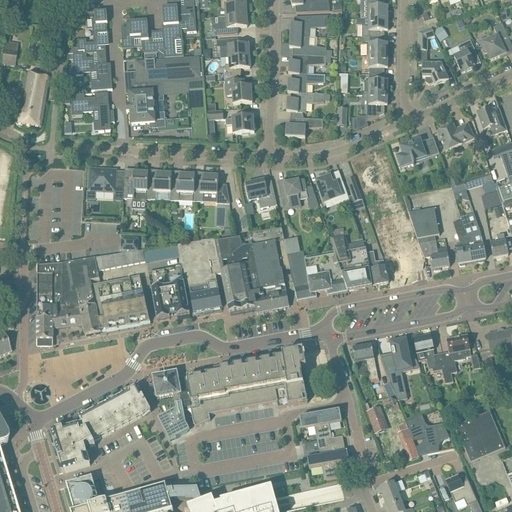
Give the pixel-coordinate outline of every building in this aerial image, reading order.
[(219,10),(218,15),(218,19),(219,19),(249,17),(249,15),(248,12),(248,10),(247,9),(246,9),(246,5),(235,6),(233,4),(232,0),(220,0),(221,0),(221,10),(219,10)] [(330,13),(330,2),(312,2),(311,0),(291,0),(292,4),(295,4),(297,14),(330,13)] [(368,2),(368,19),(385,19),(388,19),(388,8),(385,8),(384,0),(358,0),(358,2),(368,2)] [(197,34),(195,6),(186,7),(166,8),(166,9),(177,9),(178,21),(169,21),(168,23),(167,26),(166,27),(165,29),(163,31),(164,44),(165,59),(176,59),(175,42),(183,41),(182,31),(187,31),(187,34),(197,34)] [(108,33),(107,33),(107,25),(107,16),(101,16),(100,11),(86,12),(86,22),(92,21),(94,44),(87,44),(86,41),(78,41),(78,53),(85,52),(85,54),(87,55),(106,54),(106,46),(99,47),(98,35),(108,34),(108,33)] [(218,19),(212,19),(213,31),(216,30),(216,37),(223,37),(225,37),(235,36),(235,31),(236,29),(247,28),(247,25),(248,25),(249,23),(249,21),(249,19),(249,17),(219,19),(218,19)] [(291,25),(291,38),(311,39),(311,30),(328,29),(328,17),(295,19),(294,25),(291,25)] [(464,22),(468,26),(472,20),(468,17),(464,22)] [(385,39),(385,29),(388,29),(388,19),(385,19),(368,19),(368,21),(371,21),(370,27),(363,27),(363,39),(385,39)] [(439,26),(436,19),(430,21),(425,23),(427,31),(439,26)] [(159,60),(165,59),(164,44),(152,45),(151,33),(150,32),(148,31),(145,28),(144,28),(143,26),(142,23),(127,24),(128,31),(121,32),(123,50),(134,50),(133,42),(134,42),(134,40),(142,40),(142,55),(158,54),(159,60)] [(485,54),(487,53),(491,62),(506,55),(503,51),(511,47),(501,25),(493,29),(497,38),(490,41),(489,38),(480,43),(485,54)] [(434,33),(437,37),(441,43),(449,38),(441,28),(434,33)] [(418,52),(427,53),(427,41),(435,38),(433,29),(418,34),(418,52)] [(327,50),(310,47),(311,39),(291,38),(290,47),(293,47),(293,57),(327,58),(327,52),(327,50)] [(368,46),(367,58),(388,58),(388,45),(385,45),(385,39),(363,39),(362,46),(368,46)] [(250,51),(250,50),(249,50),(248,46),(237,47),(236,45),(236,40),(217,42),(217,49),(220,49),(221,60),(230,59),(252,58),(252,56),(252,54),(251,53),(250,51)] [(5,42),(1,66),(15,68),(19,45),(5,42)] [(475,68),(471,59),(477,56),(470,42),(458,48),(460,53),(453,56),(456,62),(454,63),(457,71),(459,70),(461,75),(465,73),(465,74),(472,70),(475,68)] [(87,60),(87,55),(85,54),(74,55),(73,55),(74,61),(74,66),(70,67),(69,83),(76,83),(76,78),(83,77),(83,75),(97,74),(98,82),(96,82),(93,83),(93,92),(92,92),(92,93),(113,91),(113,90),(112,91),(111,73),(107,73),(107,66),(95,67),(94,59),(87,60)] [(131,107),(127,107),(127,115),(131,114),(132,126),(151,125),(151,129),(165,128),(164,115),(155,116),(154,102),(163,101),(162,82),(189,80),(189,82),(188,82),(191,120),(176,121),(177,131),(192,130),(193,142),(209,143),(205,83),(205,78),(203,59),(156,63),(156,57),(146,57),(146,63),(136,64),(138,84),(148,83),(148,94),(130,95),(131,107)] [(309,67),(327,66),(327,64),(327,58),(293,57),(292,67),(289,67),(289,76),(292,76),(309,76),(309,67)] [(225,68),(226,82),(235,82),(238,81),(238,77),(238,72),(239,70),(250,70),(250,66),(251,66),(252,63),(252,61),(252,59),(252,58),(230,59),(230,66),(227,66),(225,68)] [(370,58),(370,77),(385,77),(385,70),(388,70),(388,58),(367,58),(370,58)] [(423,64),(423,66),(417,66),(417,69),(423,69),(423,80),(426,80),(426,84),(430,87),(434,85),(435,88),(449,81),(441,64),(423,64)] [(25,74),(16,114),(14,124),(40,128),(49,79),(39,77),(25,74)] [(308,86),(326,85),(326,77),(309,76),(292,76),(291,86),(288,86),(288,95),(291,95),(307,95),(308,86)] [(364,82),(364,95),(367,95),(387,96),(387,86),(385,86),(385,77),(370,77),(370,82),(364,82)] [(235,82),(226,82),(225,82),(226,98),(233,97),(233,106),(252,104),(251,88),(245,88),(245,81),(238,81),(235,82)] [(340,85),(339,94),(347,94),(347,85),(340,85)] [(109,106),(97,107),(96,99),(85,100),(84,95),(74,96),(74,100),(71,100),(73,118),(83,117),(83,115),(99,114),(100,123),(94,123),(95,134),(99,133),(99,134),(105,134),(105,133),(111,132),(111,125),(115,124),(114,112),(113,112),(113,115),(110,115),(109,106)] [(288,105),(287,114),(306,114),(307,105),(324,104),(325,103),(325,97),(325,96),(291,95),(291,105),(288,105)] [(367,95),(367,124),(384,115),(384,107),(388,107),(388,96),(367,95)] [(337,127),(346,127),(347,110),(338,109),(337,127)] [(478,115),(484,131),(490,129),(493,136),(507,132),(499,110),(493,113),(492,110),(478,115)] [(223,121),(223,112),(207,113),(208,122),(223,121)] [(232,120),(226,120),(226,127),(233,126),(234,136),(254,134),(253,118),(232,119),(232,120)] [(306,131),(323,130),(323,121),(290,120),(289,130),(286,130),(286,139),(305,140),(306,131)] [(437,134),(441,143),(446,153),(474,140),(468,125),(460,129),(460,130),(456,132),(453,126),(437,134)] [(415,166),(414,163),(437,154),(434,148),(423,152),(420,142),(407,147),(407,148),(402,150),(404,157),(398,159),(401,169),(413,165),(413,166),(415,166)] [(491,152),(493,158),(500,155),(498,150),(491,152)] [(511,151),(500,156),(511,187),(511,186),(511,151)] [(123,200),(124,184),(115,183),(116,172),(106,172),(106,171),(105,171),(105,172),(101,172),(101,171),(100,171),(100,172),(91,171),(90,191),(90,193),(88,193),(87,202),(95,202),(96,192),(104,192),(104,193),(106,193),(106,192),(114,192),(114,203),(123,203),(124,200),(123,200)] [(147,204),(147,201),(148,174),(134,173),(134,181),(125,181),(125,173),(124,179),(124,184),(123,200),(124,200),(133,201),(133,203),(147,204)] [(157,193),(170,194),(171,175),(157,174),(157,182),(148,182),(149,174),(148,174),(147,201),(156,202),(157,193)] [(170,194),(170,203),(180,203),(193,203),(194,195),(195,176),(181,175),(180,183),(172,183),(172,175),(171,175),(170,194)] [(448,179),(454,195),(493,183),(491,175),(459,185),(456,176),(448,179)] [(195,176),(194,195),(193,203),(217,204),(217,205),(230,205),(226,187),(218,186),(219,177),(204,176),(203,184),(195,184),(195,176)] [(334,205),(336,206),(342,203),(344,208),(350,206),(351,207),(352,207),(343,183),(336,185),(335,182),(332,183),(330,179),(327,180),(327,179),(320,182),(317,183),(324,204),(333,201),(334,205)] [(347,182),(355,204),(362,202),(354,179),(347,182)] [(249,202),(259,200),(261,210),(269,209),(268,206),(277,204),(274,192),(272,182),(271,183),(272,184),(265,186),(265,181),(246,185),(249,202)] [(287,191),(280,193),(282,203),(284,212),(292,211),(291,207),(293,204),(308,200),(310,209),(319,207),(312,188),(306,189),(304,181),(285,185),(287,191)] [(511,186),(511,187),(497,191),(511,238),(511,237),(511,186)] [(440,237),(435,210),(413,214),(407,196),(403,197),(419,247),(425,260),(431,259),(432,271),(434,271),(434,272),(435,273),(441,272),(441,271),(441,269),(450,268),(447,250),(438,251),(436,238),(440,237)] [(250,205),(244,207),(246,217),(253,216),(250,205)] [(467,239),(472,264),(478,263),(478,264),(480,265),(484,264),(485,263),(485,261),(486,261),(481,233),(477,223),(476,219),(474,214),(461,219),(467,239)] [(173,227),(173,235),(181,235),(180,226),(173,227)] [(289,308),(282,272),(290,270),(285,242),(284,242),(282,231),(250,236),(251,240),(249,240),(259,286),(262,298),(256,299),(257,306),(255,307),(255,309),(256,315),(289,308)] [(379,231),(380,241),(389,240),(389,231),(379,231)] [(491,246),(492,250),(494,260),(508,257),(506,243),(505,243),(504,235),(497,237),(499,244),(491,246)] [(259,286),(249,240),(244,241),(243,236),(215,241),(221,275),(223,283),(229,314),(255,309),(255,307),(257,306),(256,299),(262,298),(259,286)] [(346,236),(330,239),(335,256),(348,292),(373,288),(373,287),(372,282),(374,282),(369,254),(368,254),(367,249),(365,250),(364,243),(353,245),(354,252),(349,253),(346,236)] [(121,245),(121,252),(137,253),(138,240),(121,239),(121,240),(121,245)] [(295,292),(297,302),(317,298),(316,294),(327,292),(328,296),(348,292),(335,256),(305,261),(304,254),(301,254),(298,239),(285,242),(290,270),(295,292)] [(472,264),(467,239),(461,240),(462,243),(460,246),(455,247),(456,252),(455,252),(458,266),(459,266),(459,267),(460,268),(465,267),(466,266),(466,265),(472,264)] [(221,275),(215,241),(178,247),(181,269),(186,291),(190,290),(194,315),(222,310),(215,276),(221,275)] [(414,247),(386,252),(392,269),(393,277),(400,276),(401,282),(416,279),(415,273),(422,272),(414,247)] [(137,253),(131,253),(134,266),(140,265),(137,252),(137,253)] [(137,252),(140,265),(145,264),(143,252),(137,252)] [(126,254),(128,267),(134,266),(131,253),(126,254)] [(389,285),(387,276),(386,276),(383,262),(376,263),(374,253),(369,254),(374,282),(372,282),(373,287),(375,287),(389,285)] [(120,255),(122,268),(128,267),(126,254),(120,255)] [(114,256),(116,269),(122,268),(120,255),(114,256)] [(108,257),(110,270),(116,269),(114,256),(108,257)] [(102,258),(105,271),(110,270),(108,257),(102,258)] [(95,259),(97,267),(98,273),(99,273),(105,271),(102,258),(95,259)] [(98,273),(95,259),(37,267),(37,279),(37,340),(37,341),(53,341),(53,330),(83,327),(86,337),(101,334),(101,331),(96,306),(92,287),(91,282),(100,280),(99,273),(98,273)] [(186,291),(181,269),(149,274),(157,322),(170,319),(170,317),(177,316),(177,317),(177,318),(190,316),(186,291)] [(149,323),(150,323),(141,278),(92,287),(96,306),(101,331),(106,330),(107,332),(107,331),(107,328),(149,320),(149,323)] [(0,304),(10,305),(11,283),(0,282),(0,304)] [(12,314),(2,316),(0,315),(0,319),(2,332),(14,330),(12,314)] [(497,332),(498,334),(488,336),(491,352),(511,347),(511,331),(504,333),(503,331),(501,330),(499,331),(497,332)] [(0,358),(11,354),(4,334),(0,335),(0,358)] [(430,336),(414,339),(416,349),(417,356),(419,363),(427,362),(429,371),(433,371),(433,373),(442,372),(445,385),(448,384),(453,383),(452,375),(444,355),(435,357),(432,346),(430,336)] [(449,354),(444,355),(452,375),(458,374),(454,363),(465,361),(465,360),(471,358),(469,347),(467,337),(447,342),(449,351),(449,354)] [(382,359),(381,359),(398,403),(408,401),(402,374),(419,370),(420,370),(417,362),(416,362),(416,363),(412,363),(412,362),(411,354),(408,355),(405,340),(391,343),(393,351),(392,352),(393,354),(393,355),(394,355),(395,357),(382,360),(382,359)] [(363,347),(369,376),(372,384),(374,383),(374,384),(379,382),(377,378),(371,345),(363,347)] [(358,378),(369,376),(363,347),(353,349),(355,364),(356,364),(358,378)] [(306,364),(317,362),(315,351),(304,352),(306,364)] [(187,379),(185,379),(190,409),(193,423),(196,429),(211,422),(209,416),(277,404),(278,410),(308,404),(301,370),(300,363),(299,360),(294,355),(290,356),(290,355),(269,359),(269,361),(214,371),(215,373),(187,378),(187,379)] [(471,358),(474,371),(481,370),(478,357),(471,358)] [(174,397),(175,406),(182,404),(184,410),(190,409),(185,379),(180,380),(180,383),(179,383),(177,374),(153,379),(155,388),(154,387),(152,388),(152,391),(155,390),(155,389),(157,400),(174,397)] [(389,385),(383,388),(389,399),(395,396),(389,385)] [(83,426),(79,428),(86,452),(95,447),(93,444),(151,413),(138,389),(80,419),(83,426)] [(176,411),(164,417),(165,423),(167,435),(166,435),(170,442),(172,441),(187,433),(188,433),(185,421),(184,410),(182,404),(175,406),(176,411)] [(378,435),(389,431),(381,408),(367,413),(375,436),(376,436),(377,438),(379,437),(378,435)] [(340,412),(320,416),(326,449),(333,448),(331,439),(332,439),(329,426),(342,423),(340,412)] [(455,428),(471,465),(505,450),(490,414),(455,428)] [(312,444),(314,451),(319,450),(326,449),(320,416),(300,419),(302,431),(315,428),(317,442),(318,443),(312,444)] [(420,418),(406,423),(413,442),(424,440),(425,445),(424,446),(424,447),(426,453),(437,452),(437,446),(440,446),(437,429),(425,430),(420,418)] [(86,452),(79,428),(78,426),(75,428),(73,423),(52,434),(63,474),(90,467),(86,452)] [(403,458),(406,465),(420,459),(406,425),(399,428),(401,434),(398,435),(406,457),(403,458)] [(0,511),(16,511),(6,478),(0,457),(0,444),(5,442),(0,433),(0,511)] [(333,448),(326,449),(332,481),(339,479),(337,466),(349,463),(347,452),(332,455),(331,448),(333,448)] [(332,481),(326,449),(319,450),(320,457),(307,459),(309,471),(322,469),(324,482),(332,481)] [(458,478),(446,483),(455,505),(464,501),(467,507),(470,506),(477,503),(468,482),(461,485),(458,478)] [(68,486),(67,486),(74,511),(173,511),(171,505),(176,505),(181,505),(187,506),(194,507),(203,504),(199,492),(173,493),(168,493),(166,488),(108,504),(100,507),(99,501),(93,480),(92,479),(68,486)] [(393,483),(377,490),(379,494),(381,493),(383,499),(397,494),(405,491),(402,482),(394,485),(393,483)] [(222,505),(215,507),(213,500),(203,504),(194,507),(188,510),(189,511),(278,511),(272,489),(221,503),(222,505)] [(386,505),(383,506),(385,510),(401,504),(397,494),(383,499),(386,505)] [(481,511),(477,503),(470,506),(471,511),(481,511)]
